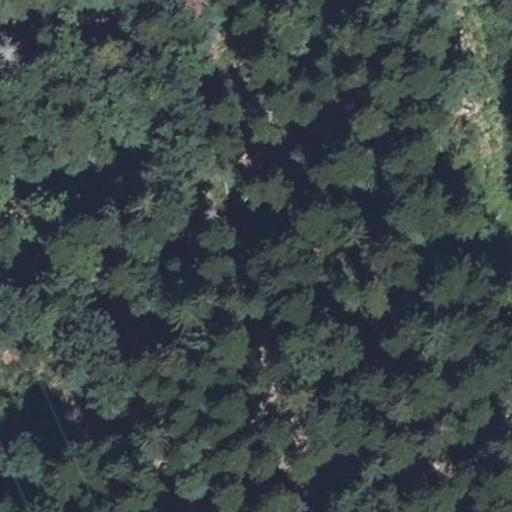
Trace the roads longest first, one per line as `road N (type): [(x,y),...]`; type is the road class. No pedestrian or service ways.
road 1 (track): [(0,197),(38,173),(118,148),(176,109),(212,61),(225,0)]
road 2 (track): [(463,0),(482,22),(511,192)]
